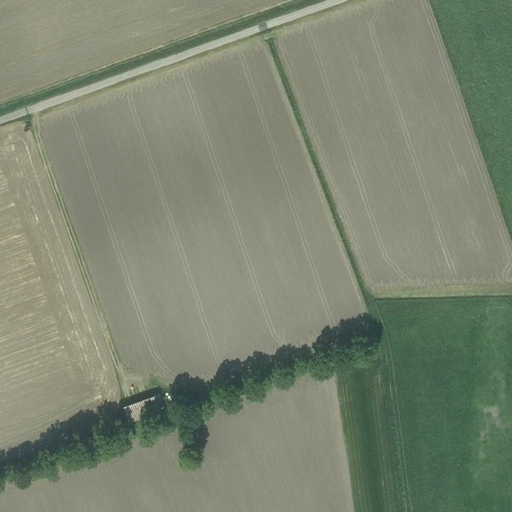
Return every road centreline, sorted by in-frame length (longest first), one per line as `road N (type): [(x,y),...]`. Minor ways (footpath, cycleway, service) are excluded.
road 1 (track): [(0,121),(342,0)]
road 2 (track): [(27,112),(134,401)]
